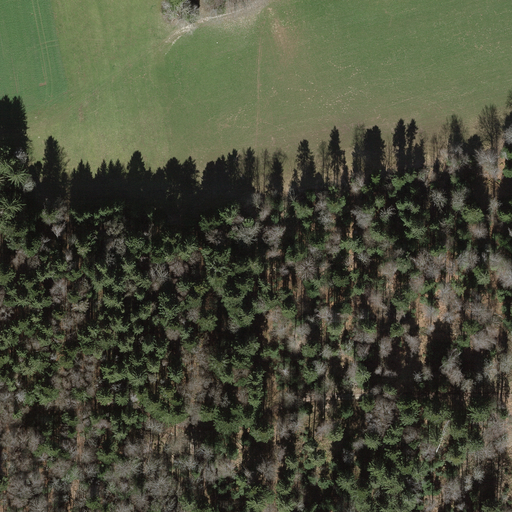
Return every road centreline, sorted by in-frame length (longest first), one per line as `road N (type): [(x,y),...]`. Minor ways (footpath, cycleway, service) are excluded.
road 1 (track): [(0,422),(53,407),(113,403),(221,430),(318,395),(511,394)]
road 2 (track): [(246,0),(177,31),(114,118)]
